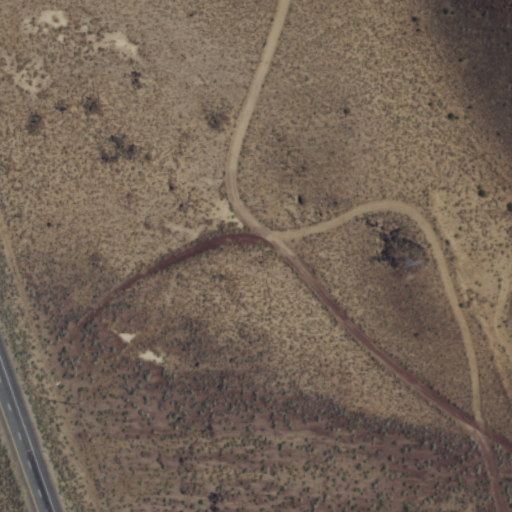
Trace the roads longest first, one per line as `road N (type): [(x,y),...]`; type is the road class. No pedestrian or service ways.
road 1 (track): [(271,237),(380,203),(418,218),(465,334),(499,511)]
road 2 (track): [(271,237),(379,356),(511,446)]
road 3 (track): [(280,0),(228,180),(240,212),(271,237)]
road 4 (track): [(271,237),(224,236),(129,278),(72,333)]
road 5 (trunk): [(46,511),(0,377)]
